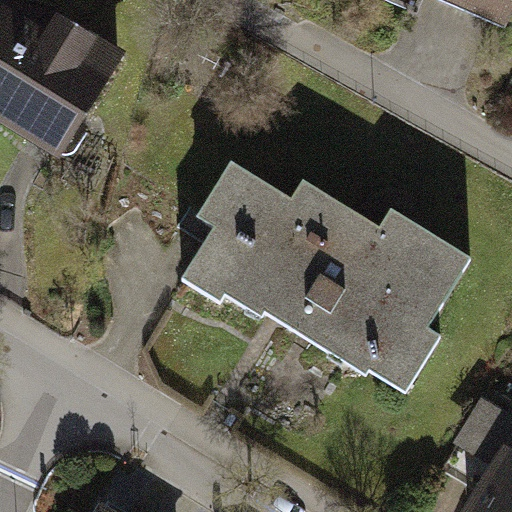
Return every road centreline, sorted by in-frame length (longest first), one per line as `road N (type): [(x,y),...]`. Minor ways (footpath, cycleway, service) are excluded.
road 1 (residential): [(236,0),(511,145)]
road 2 (residential): [(256,511),(65,394)]
road 3 (residential): [(6,511),(65,394)]
